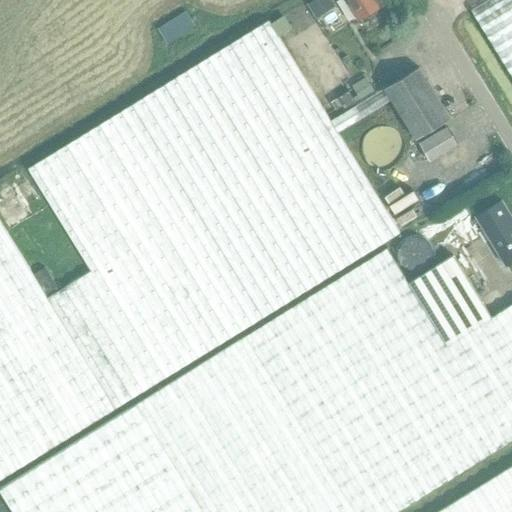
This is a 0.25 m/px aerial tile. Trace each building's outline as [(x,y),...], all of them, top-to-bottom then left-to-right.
[(315,18),(333,6),(329,0),(314,0),(307,5),(315,18)] [(344,0),(358,21),(384,4),(381,0),(334,0),(335,0),(334,0),(344,0)] [(511,0),(488,0),(471,11),(511,77),(511,0)] [(185,12),(157,30),(167,45),(195,27),(185,12)] [(392,100),(385,89),(331,121),(268,21),(28,169),(91,271),(48,298),(46,294),(33,274),(0,222),(0,480),(126,402),(400,234),(338,133),(392,100)] [(385,88),(385,89),(392,100),(416,139),(449,119),(418,68),(385,88)] [(365,79),(352,87),(360,100),(373,92),(365,79)] [(337,98),(331,103),(336,111),(342,106),(345,110),(355,103),(347,91),(337,98)] [(401,156),(402,151),(400,142),(398,138),(395,135),(388,129),(384,128),(379,127),(374,128),(369,129),(362,134),(357,141),(355,146),(355,151),(356,158),(358,163),(360,166),(364,169),(368,172),(376,174),(381,174),(386,173),(388,172),(393,168),(396,166),(399,160),(401,156)] [(447,127),(419,144),(429,162),(458,145),(447,127)] [(511,220),(501,201),(476,216),(484,229),(491,240),(506,265),(511,261),(511,220)] [(13,479),(0,487),(0,488),(14,511),(397,511),(511,441),(511,304),(490,318),(449,344),(446,346),(386,248),(120,415),(13,479)] [(449,344),(490,318),(451,256),(410,282),(449,344)] [(44,268),(33,274),(46,294),(56,287),(44,268)] [(511,511),(511,465),(436,511),(511,511)]
